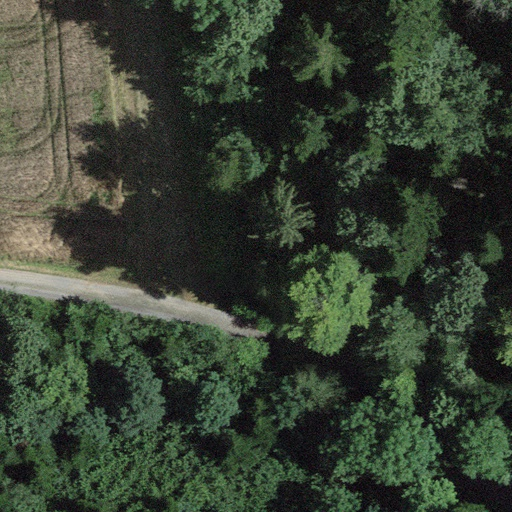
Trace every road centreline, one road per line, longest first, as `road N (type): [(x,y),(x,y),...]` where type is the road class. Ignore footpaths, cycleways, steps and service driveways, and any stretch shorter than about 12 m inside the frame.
road 1 (track): [(511,463),(383,352),(270,317)]
road 2 (track): [(270,317),(0,277)]
